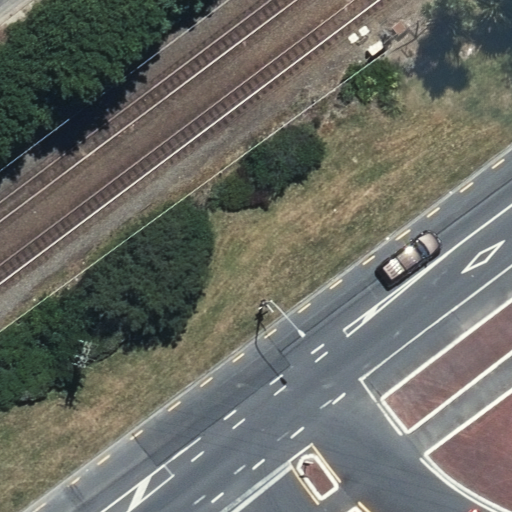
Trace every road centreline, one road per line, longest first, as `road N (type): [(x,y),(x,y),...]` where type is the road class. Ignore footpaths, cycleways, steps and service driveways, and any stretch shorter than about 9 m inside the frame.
road 1 (secondary): [(511,207),(297,369)]
road 2 (tertiary): [(297,369),(419,511)]
road 3 (secondary): [(297,369),(187,455)]
